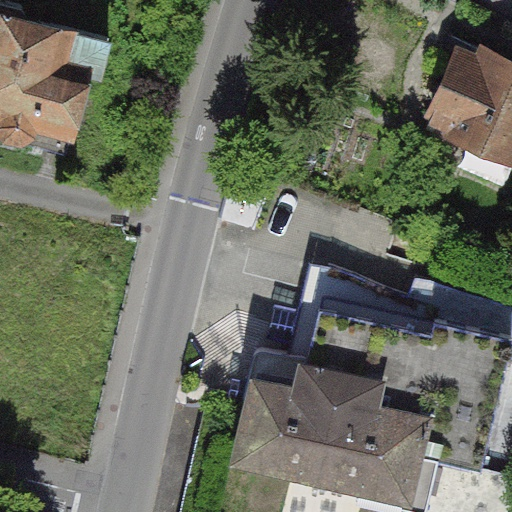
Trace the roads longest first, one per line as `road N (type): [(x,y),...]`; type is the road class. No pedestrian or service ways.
road 1 (residential): [(256,0),(195,221),(138,500)]
road 2 (residential): [(138,500),(0,462)]
